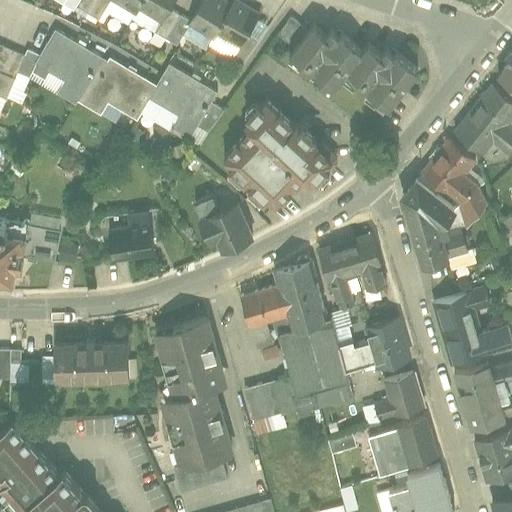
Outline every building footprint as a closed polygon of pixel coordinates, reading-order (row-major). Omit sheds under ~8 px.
[(80,0),(76,8),(88,14),(96,0),(80,0)] [(96,0),(88,14),(101,22),(110,5),(133,19),(139,8),(161,21),(155,31),(166,37),(183,9),(172,3),(173,0),(96,0)] [(183,9),(166,37),(177,43),(187,27),(210,41),(216,30),(241,44),(233,57),(243,62),(260,34),(250,29),(257,17),(230,1),(226,7),(214,0),(202,0),(193,15),(183,9)] [(341,71),(387,106),(416,68),(393,50),(387,57),(365,41),(359,49),(335,31),(331,36),(308,18),(284,50),(330,86),(341,71)] [(189,138),(218,90),(170,61),(158,82),(110,54),(107,59),(58,29),(31,74),(103,118),(111,105),(136,120),(142,110),(189,138)] [(511,59),(499,74),(511,85),(511,59)] [(0,95),(6,98),(15,78),(0,71),(0,95)] [(511,97),(493,84),(458,131),(478,146),(492,127),(507,138),(511,131),(511,116),(505,112),(511,102),(511,97)] [(247,127),(220,156),(277,208),(305,176),(315,185),(340,157),(268,92),(241,122),(247,127)] [(452,140),(425,175),(469,208),(484,188),(463,172),(474,157),(452,140)] [(410,198),(428,262),(464,251),(459,234),(449,237),(447,232),(460,217),(425,183),(410,198)] [(213,250),(250,236),(234,190),(196,204),(213,250)] [(162,203),(100,218),(110,261),(172,246),(162,203)] [(17,270),(23,232),(0,228),(0,280),(9,282),(11,269),(17,270)] [(374,231),(322,245),(336,294),(348,291),(344,274),(362,268),(368,288),(388,283),(374,231)] [(66,242),(62,258),(75,260),(78,245),(66,242)] [(281,283),(247,292),(256,324),(288,315),(292,330),(332,317),(314,258),(277,268),(281,283)] [(490,286),(438,298),(453,360),(511,346),(511,319),(487,326),(482,306),(494,303),(490,286)] [(340,342),(349,371),(377,362),(379,369),(409,360),(396,315),(364,324),(368,340),(357,343),(355,337),(340,342)] [(292,330),(280,334),(292,373),(301,402),(304,411),(357,395),(349,371),(340,342),(332,317),(292,330)] [(223,387),(203,319),(150,335),(169,398),(156,402),(176,470),(222,456),(232,453),(213,390),(223,387)] [(128,339),(54,341),(55,381),(129,379),(128,339)] [(0,345),(0,376),(30,377),(30,346),(0,345)] [(492,364),(458,372),(472,428),(506,419),(492,364)] [(376,401),(381,418),(425,405),(414,369),(383,378),(389,397),(376,401)] [(301,402),(292,373),(249,386),(257,416),(301,402)] [(440,452),(429,414),(368,432),(379,470),(440,452)] [(97,511),(67,473),(60,478),(21,429),(0,445),(0,488),(15,508),(23,502),(30,511),(97,511)] [(328,438),(331,450),(356,443),(353,432),(328,438)] [(479,439),(489,483),(511,477),(511,440),(510,432),(479,439)] [(230,482),(222,456),(176,470),(170,472),(177,497),(230,482)] [(455,511),(443,466),(405,476),(407,486),(387,492),(392,511),(455,511)] [(275,511),(271,497),(216,511),(275,511)] [(511,511),(511,497),(495,502),(497,511),(511,511)]
